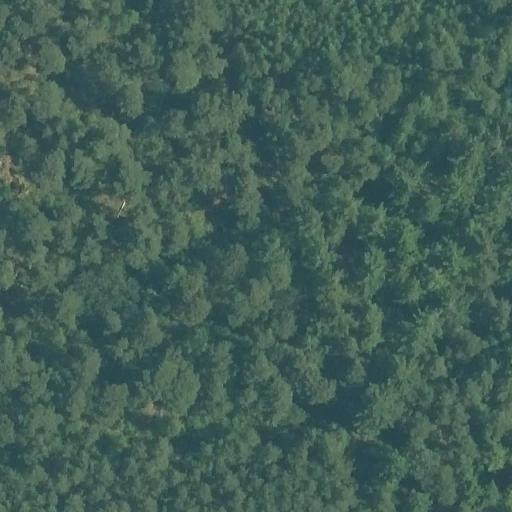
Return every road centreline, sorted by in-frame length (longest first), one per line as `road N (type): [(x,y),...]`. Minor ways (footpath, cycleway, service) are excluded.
road 1 (track): [(366,511),(202,0)]
road 2 (track): [(283,251),(511,144)]
